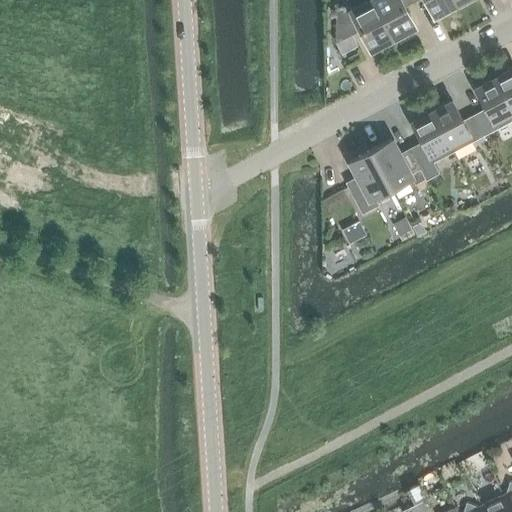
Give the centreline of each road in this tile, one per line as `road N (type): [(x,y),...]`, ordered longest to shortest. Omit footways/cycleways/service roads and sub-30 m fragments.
road 1 (residential): [(195,191),(511,29)]
road 2 (secondary): [(216,511),(195,191)]
road 3 (track): [(203,318),(0,245)]
road 4 (secondary): [(195,191),(185,0)]
